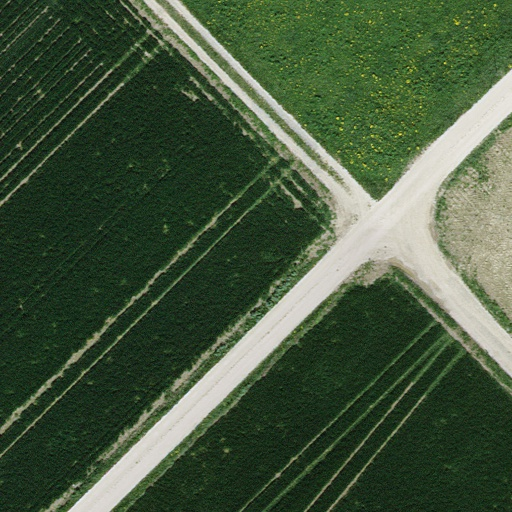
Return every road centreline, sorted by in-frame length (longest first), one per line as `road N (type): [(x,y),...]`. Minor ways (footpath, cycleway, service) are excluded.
road 1 (track): [(511,90),(86,511)]
road 2 (track): [(161,0),(511,358)]
